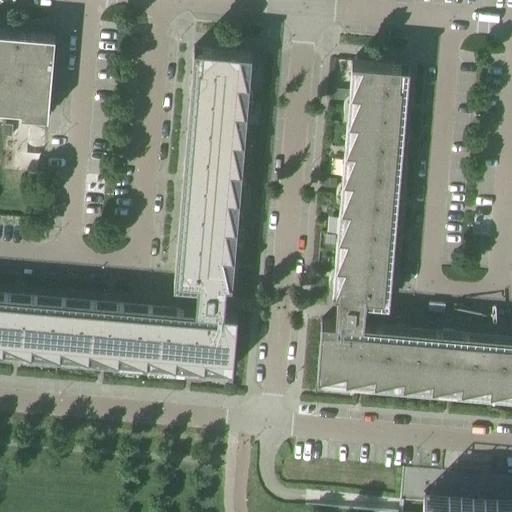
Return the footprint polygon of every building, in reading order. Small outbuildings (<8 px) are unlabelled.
[(0,106),(21,109),(20,113),(48,115),(55,34),(0,29),(0,106)] [(226,282),(232,283),(232,277),(234,276),(235,274),(237,271),(237,268),(237,265),(237,263),(236,260),(234,258),(239,191),(241,190),(243,188),(244,186),(245,182),(245,180),(244,176),(243,174),(241,172),(247,104),(248,103),(250,101),(251,98),(252,95),(252,93),(251,90),(250,87),(248,85),(251,50),(194,46),(174,278),(188,279),(186,307),(224,310),(226,282)] [(375,295),(389,296),(409,64),(352,59),(349,93),(347,95),(345,97),(344,100),(344,103),(344,105),(344,108),(345,111),(347,113),(341,180),(339,182),(338,184),(337,187),(336,189),(336,192),(337,195),(338,198),(340,199),(334,266),(332,268),(330,270),(329,274),(329,277),(329,280),(330,282),(331,284),(332,286),(332,291),(337,292),(335,319),(373,323),(375,295)] [(21,165),(37,166),(37,154),(22,153),(21,165)] [(237,311),(224,310),(186,307),(0,290),(0,348),(5,349),(7,351),(10,353),(12,354),(14,355),(18,355),(20,354),(22,353),(25,351),(91,357),(93,359),(95,360),(97,361),(100,362),(103,362),(106,362),(108,361),(110,359),(111,359),(178,364),(180,366),(182,367),(185,369),(187,369),(189,369),(193,369),(195,368),(197,367),(198,366),(232,369),(237,311)] [(511,334),(373,323),(335,319),(321,318),(316,376),(351,379),(353,381),(355,383),(358,384),(360,384),(363,384),(366,384),(368,382),(370,381),(438,387),(439,388),(442,390),(444,391),(447,392),(450,391),(453,391),(455,390),(457,388),(511,392),(511,334)] [(421,511),(511,511),(511,502),(497,501),(498,497),(495,496),(495,501),(473,499),(474,495),(471,494),(471,499),(449,497),(450,493),(447,492),(447,497),(426,495),(426,491),(424,490),(422,507),(421,511)]
